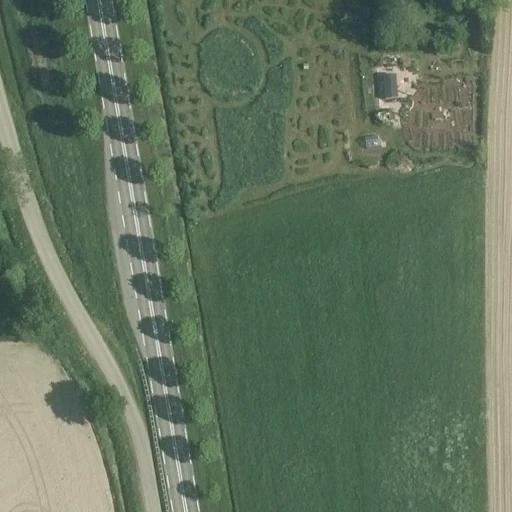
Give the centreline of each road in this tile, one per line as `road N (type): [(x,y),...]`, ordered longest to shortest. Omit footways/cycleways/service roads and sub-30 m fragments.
road 1 (primary): [(181,511),(95,0)]
road 2 (unclassified): [(0,123),(24,200),(139,458),(148,511)]
